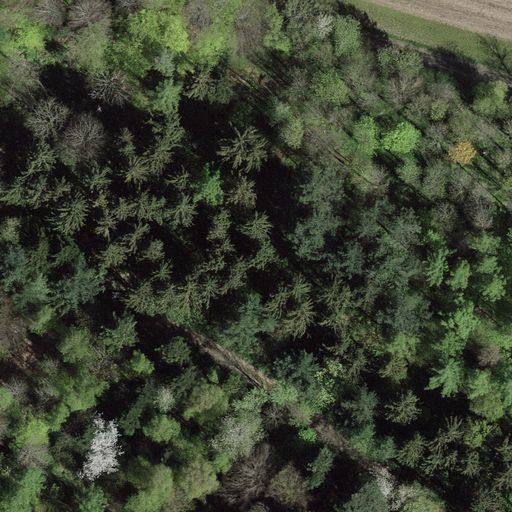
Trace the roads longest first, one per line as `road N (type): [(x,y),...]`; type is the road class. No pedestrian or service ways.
road 1 (track): [(0,332),(55,310),(96,309),(191,333),(270,378),(435,511)]
road 2 (track): [(511,90),(245,0)]
